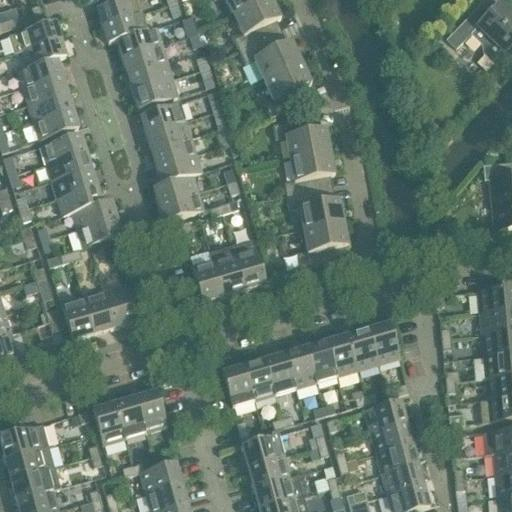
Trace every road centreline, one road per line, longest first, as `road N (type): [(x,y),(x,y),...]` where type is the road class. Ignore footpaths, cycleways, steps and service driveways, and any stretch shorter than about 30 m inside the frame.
road 1 (residential): [(377,292),(335,96),(295,0)]
road 2 (residential): [(175,347),(377,292)]
road 3 (residential): [(0,399),(175,347)]
road 4 (residential): [(223,511),(175,347)]
